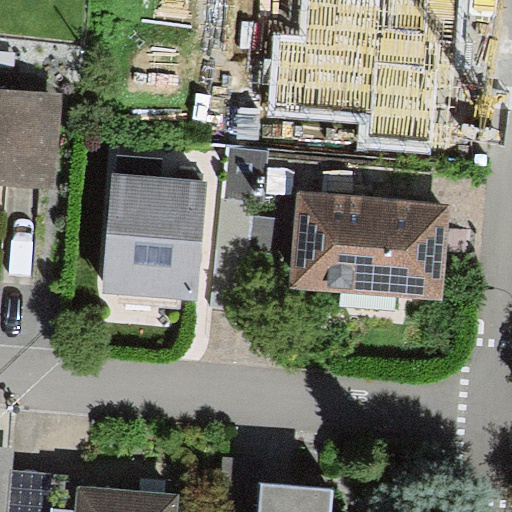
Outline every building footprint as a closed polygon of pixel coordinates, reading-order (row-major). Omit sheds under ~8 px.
[(307,0),(305,42),(281,41),(277,109),(368,115),(366,141),(433,146),(438,70),(460,71),(465,0),(307,0)] [(0,95),(0,192),(52,196),(58,99),(0,95)] [(272,149),(226,145),(210,310),(245,313),(251,250),(282,253),(285,223),(249,219),(251,194),(268,196),(272,149)] [(208,183),(112,176),(104,298),(199,305),(208,183)] [(449,203),(300,191),(292,284),(441,296),(449,203)] [(14,443),(0,441),(0,511),(7,511),(11,460),(14,443)] [(74,511),(77,475),(78,465),(11,460),(7,511),(74,511)] [(172,511),(175,481),(77,475),(74,511),(172,511)] [(331,511),(333,490),(260,484),(258,511),(331,511)]
